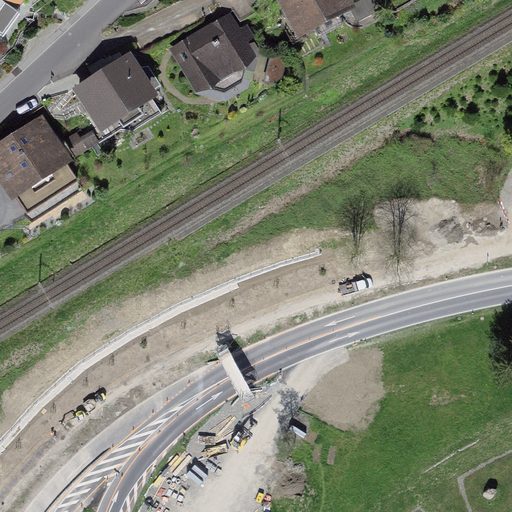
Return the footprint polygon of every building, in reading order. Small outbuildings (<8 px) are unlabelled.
[(0,0),(0,26),(18,0),(0,0)] [(282,0),(299,31),(348,6),(345,0),(282,0)] [(200,89),(254,56),(230,18),(176,51),(200,89)] [(104,126),(151,95),(128,60),(81,91),(104,126)] [(0,170),(15,193),(65,160),(40,122),(0,148),(0,170)]
